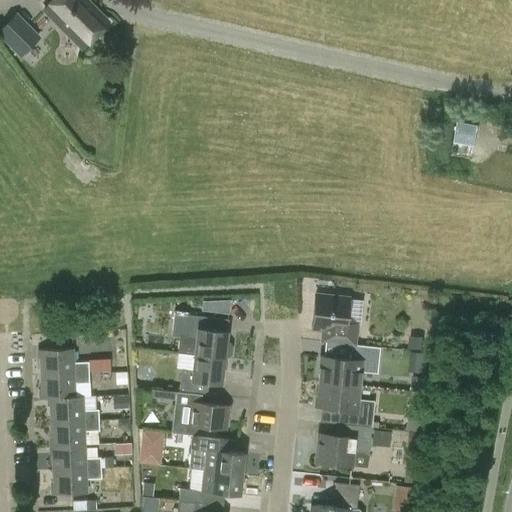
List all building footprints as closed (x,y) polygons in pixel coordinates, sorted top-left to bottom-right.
[(108,21),(87,0),(50,0),(42,9),(81,48),(108,21)] [(0,27),(0,37),(20,58),(41,37),(16,12),(0,27)] [(477,125),(457,121),(453,142),(473,145),(477,125)] [(320,340),(325,341),(354,344),(356,323),(345,322),(348,296),(314,292),(311,329),(321,330),(320,340)] [(201,310),(228,313),(230,299),(202,300),(201,310)] [(177,352),(194,355),(222,358),(222,355),(226,355),(229,352),(230,345),(227,342),(224,341),(225,330),(226,319),(173,312),(170,336),(179,337),(177,352)] [(358,384),(360,371),(376,372),(379,347),(354,344),(325,341),(324,355),(319,355),(316,380),(358,384)] [(39,349),(40,373),(87,371),(87,361),(72,362),(72,347),(39,349)] [(194,355),(192,371),(181,369),(179,389),(179,391),(186,392),(200,393),(207,394),(208,381),(219,383),(222,358),(194,355)] [(112,383),(112,369),(90,370),(90,384),(112,383)] [(74,395),(73,382),(88,382),(87,371),(40,373),(41,397),(82,396),(82,395),(74,395)] [(357,398),(358,384),(316,380),(313,405),(337,408),(336,423),(370,426),(373,400),(357,398)] [(184,404),(186,392),(179,391),(179,389),(137,385),(135,403),(149,405),(150,397),(175,399),(174,403),(184,404)] [(126,405),(125,394),(111,395),(112,406),(126,405)] [(83,409),(82,396),(41,397),(41,398),(49,398),(50,421),(98,419),(97,409),(83,409)] [(224,428),(227,404),(189,400),(187,424),(224,428)] [(84,443),(83,431),(98,430),(98,419),(50,421),(51,445),(84,443)] [(336,423),(335,434),(317,432),(314,461),(351,465),(352,451),(367,453),(370,426),(336,423)] [(160,465),(163,432),(141,430),(138,463),(160,465)] [(187,468),(203,469),(241,473),(243,451),(224,449),(225,437),(191,433),(187,468)] [(112,452),(130,451),(130,441),(112,442),(112,452)] [(84,457),(84,443),(51,445),(52,469),(100,467),(99,457),(84,457)] [(86,492),(85,479),(100,478),(100,467),(52,469),(53,493),(86,492)] [(203,469),(200,490),(198,490),(197,502),(222,504),(224,493),(238,494),(241,473),(203,469)] [(310,503),(308,511),(360,511),(358,508),(355,508),(358,485),(335,483),(333,497),(343,498),(342,506),(310,503)] [(394,484),(392,511),(397,511),(414,511),(417,486),(394,484)] [(179,488),(178,499),(197,502),(198,490),(179,488)] [(142,495),(138,511),(152,511),(155,497),(142,495)] [(221,511),(222,504),(197,502),(178,499),(176,511),(221,511)]
